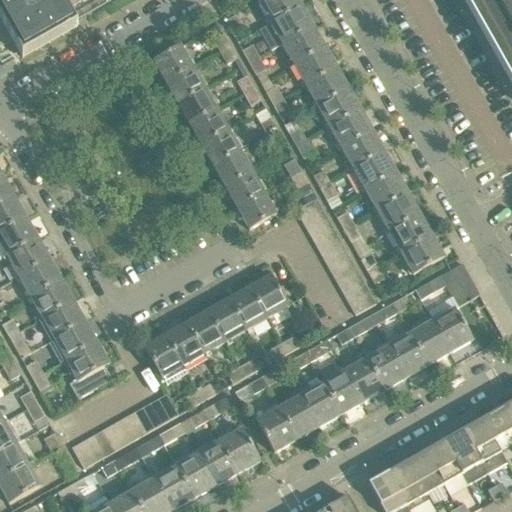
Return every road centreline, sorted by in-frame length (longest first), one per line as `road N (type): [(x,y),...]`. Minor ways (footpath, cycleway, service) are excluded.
road 1 (residential): [(226,257),(129,312),(116,310),(0,109)]
road 2 (residential): [(511,290),(344,0)]
road 3 (residential): [(263,511),(511,370)]
road 4 (residential): [(192,0),(0,103)]
